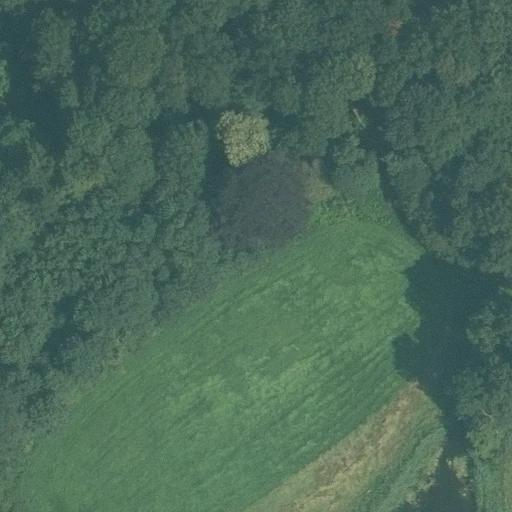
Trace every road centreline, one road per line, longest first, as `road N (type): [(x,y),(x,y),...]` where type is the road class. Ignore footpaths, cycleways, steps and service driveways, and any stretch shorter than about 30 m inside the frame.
road 1 (track): [(374,145),(65,353),(0,429)]
road 2 (track): [(360,185),(374,145),(511,66)]
